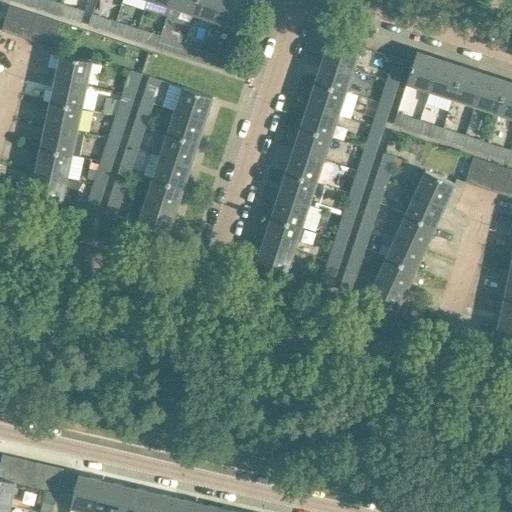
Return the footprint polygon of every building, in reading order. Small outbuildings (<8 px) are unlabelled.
[(62,5),(47,0),(38,0),(36,8),(58,15),(62,5)] [(172,0),(171,5),(193,13),(197,0),(172,0)] [(197,0),(193,13),(216,20),(222,0),(197,0)] [(247,0),(222,0),(216,20),(239,27),(247,0)] [(85,12),(62,5),(58,15),(81,23),(85,12)] [(2,30),(2,31),(15,35),(23,10),(10,6),(2,30)] [(23,10),(15,35),(28,39),(36,14),(23,10)] [(36,14),(28,39),(41,43),(49,18),(36,14)] [(111,33),(115,22),(92,15),(89,25),(111,33)] [(41,43),(53,47),(61,22),(49,18),(41,43)] [(134,40),(138,29),(115,22),(111,33),(134,40)] [(157,47),(160,37),(138,29),(134,40),(157,47)] [(331,36),(323,59),(354,69),(361,46),(331,36)] [(180,55),(183,44),(160,37),(157,47),(180,55)] [(202,62),(206,52),(183,44),(180,55),(202,62)] [(142,53),(133,50),(130,61),(138,64),(142,53)] [(225,70),(225,69),(229,59),(228,59),(206,52),(202,62),(225,70)] [(417,52),(407,82),(430,90),(440,59),(417,52)] [(61,55),(56,78),(87,85),(92,61),(61,55)] [(405,60),(394,57),(387,80),(397,83),(405,60)] [(323,59),(316,82),(347,92),(354,69),(323,59)] [(462,67),(440,59),(430,90),(452,97),(462,67)] [(485,74),(462,67),(452,97),(475,105),(485,74)] [(135,97),(142,74),(131,70),(124,93),(135,97)] [(508,81),(485,74),(475,105),(498,112),(508,81)] [(153,103),(160,80),(150,76),(142,99),(153,103)] [(82,108),(87,85),(56,78),(54,88),(51,101),(82,108)] [(397,83),(387,80),(380,102),(390,106),(397,83)] [(511,82),(508,81),(498,112),(511,116),(511,82)] [(164,82),(160,94),(169,97),(166,107),(176,110),(206,120),(213,97),(183,87),(183,88),(164,82)] [(316,82),(309,104),(339,114),(347,92),(316,82)] [(127,119),(135,97),(124,93),(116,116),(127,119)] [(142,99),(135,122),(145,125),(153,103),(142,99)] [(51,101),(46,125),(77,132),(82,108),(51,101)] [(390,106),(380,102),(372,125),(383,129),(390,106)] [(309,104),(301,127),(332,137),(339,114),(309,104)] [(199,143),(206,120),(176,110),(168,133),(199,143)] [(420,121),(397,114),(394,124),(416,132),(420,121)] [(116,116),(109,139),(120,142),(127,119),(116,116)] [(442,129),(420,121),(416,132),(439,139),(442,129)] [(138,148),(145,125),(135,122),(127,145),(138,148)] [(72,155),(77,132),(46,125),(41,148),(72,155)] [(383,129),(372,125),(365,148),(376,151),(383,129)] [(301,127),(294,150),(324,160),(332,137),(301,127)] [(442,129),(439,139),(461,147),(465,136),(442,129)] [(191,165),(199,143),(168,133),(161,156),(191,165)] [(488,143),(465,136),(461,147),(484,154),(488,143)] [(112,165),(120,142),(109,139),(102,161),(112,165)] [(507,161),(510,151),(488,143),(484,154),(507,161)] [(130,171),(138,148),(127,145),(120,167),(130,171)] [(41,148),(36,172),(67,178),(72,155),(41,148)] [(365,148),(358,170),(368,174),(376,151),(365,148)] [(294,150),(286,172),(317,182),(324,160),(294,150)] [(384,153),(376,177),(386,180),(394,156),(384,153)] [(184,188),(191,165),(161,156),(153,178),(184,188)] [(474,157),(465,182),(479,186),(487,161),(474,157)] [(95,180),(94,184),(105,188),(112,165),(102,161),(95,180)] [(487,161),(479,186),(492,190),(500,166),(487,161)] [(492,190),(504,194),(511,171),(511,169),(500,166),(492,190)] [(123,194),(130,171),(120,167),(112,190),(123,194)] [(358,170),(350,193),(361,197),(368,174),(358,170)] [(416,192),(445,205),(455,183),(426,170),(416,192)] [(36,172),(31,195),(55,200),(62,202),(63,201),(76,204),(81,181),(67,178),(36,172)] [(286,172),(279,195),(310,205),(317,182),(286,172)] [(376,177),(369,199),(379,203),(386,180),(376,177)] [(176,211),(184,188),(153,178),(146,201),(176,211)] [(94,184),(87,207),(97,210),(105,188),(94,184)] [(112,190),(111,194),(105,213),(116,216),(122,197),(123,194),(112,190)] [(442,213),(445,205),(416,192),(406,214),(435,227),(442,213)] [(350,193),(343,216),(354,219),(361,197),(350,193)] [(279,195),(272,218),(302,228),(310,205),(279,195)] [(369,199),(362,222),(372,225),(379,203),(369,199)] [(169,234),(176,211),(146,201),(138,224),(169,234)] [(406,214),(396,236),(426,249),(435,227),(406,214)] [(343,216),(336,239),(346,242),(354,219),(343,216)] [(272,218),(264,240),(295,250),(302,228),(272,218)] [(362,222),(354,245),(365,248),(372,225),(362,222)] [(416,271),(426,249),(396,236),(387,257),(416,271)] [(336,239),(328,261),(339,265),(346,242),(336,239)] [(287,273),(295,250),(264,240),(257,263),(287,273)] [(354,245),(347,267),(357,271),(365,248),(354,245)] [(387,257),(377,279),(406,292),(416,271),(387,257)] [(328,261),(321,284),(332,287),(339,265),(328,261)] [(347,267),(339,290),(350,293),(357,271),(347,267)] [(396,314),(406,292),(377,279),(367,301),(396,314)] [(511,301),(504,299),(499,323),(511,325),(511,301)] [(494,346),(511,350),(511,325),(499,323),(494,346)] [(0,466),(0,478),(10,481),(15,457),(3,454),(0,466)] [(27,460),(15,457),(10,481),(16,482),(22,483),(27,460)] [(39,463),(27,460),(22,483),(33,486),(39,463)] [(51,465),(39,463),(33,486),(45,489),(51,465)] [(63,468),(51,465),(45,489),(47,489),(58,492),(63,468)] [(71,508),(89,511),(95,511),(103,480),(79,475),(71,508)] [(0,502),(10,505),(16,482),(10,481),(0,478),(0,502)] [(120,511),(126,486),(103,480),(95,511),(120,511)] [(120,511),(144,511),(150,491),(126,486),(120,511)] [(47,489),(41,511),(52,511),(58,492),(47,489)] [(169,511),(173,497),(150,491),(144,511),(169,511)] [(169,511),(194,511),(197,502),(173,497),(169,511)] [(0,502),(0,511),(8,511),(10,505),(0,502)] [(219,511),(220,508),(197,502),(194,511),(219,511)]
